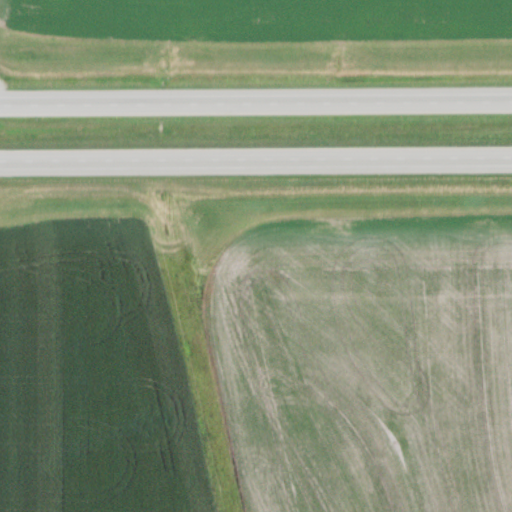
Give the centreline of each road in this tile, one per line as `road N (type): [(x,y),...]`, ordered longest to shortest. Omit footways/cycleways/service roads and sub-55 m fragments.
road 1 (trunk): [(511,98),(0,101)]
road 2 (trunk): [(0,161),(511,161)]
